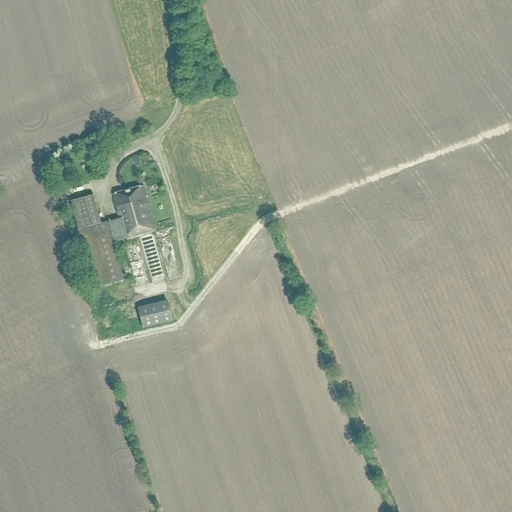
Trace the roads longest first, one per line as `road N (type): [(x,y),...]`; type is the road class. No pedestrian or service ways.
road 1 (track): [(92,338),(100,344),(177,325),(272,216),(511,125)]
road 2 (track): [(169,0),(184,91),(149,146)]
